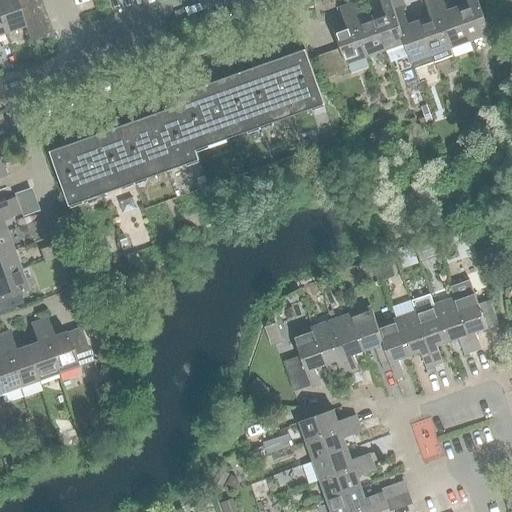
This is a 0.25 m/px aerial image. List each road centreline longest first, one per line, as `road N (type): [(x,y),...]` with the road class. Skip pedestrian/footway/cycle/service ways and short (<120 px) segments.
road 1 (residential): [(510,447),(491,391),(396,422),(414,478),(467,461)]
road 2 (residential): [(0,97),(65,73),(136,20),(194,0)]
